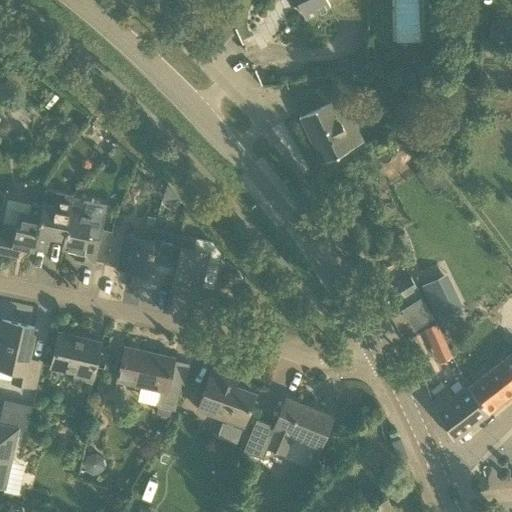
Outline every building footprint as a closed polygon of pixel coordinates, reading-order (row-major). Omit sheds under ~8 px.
[(288,0),(291,6),(298,3),(305,17),(326,6),(324,1),(327,0),(288,0)] [(442,108),(441,84),(411,85),(411,109),(442,108)] [(318,90),(295,102),(301,115),(299,115),(322,162),(353,146),(329,99),(324,101),(318,90)] [(431,176),(439,169),(433,161),(424,168),(431,176)] [(167,183),(167,184),(162,199),(179,197),(167,183)] [(452,185),(443,192),(448,198),(457,192),(452,185)] [(64,238),(62,247),(63,247),(71,206),(72,200),(73,193),(45,188),(43,200),(42,200),(42,204),(34,248),(47,250),(50,235),(64,238)] [(83,203),(72,200),(71,206),(63,247),(76,250),(74,259),(94,264),(98,236),(86,234),(90,211),(82,210),(82,208),(83,203)] [(34,248),(42,204),(30,202),(29,210),(19,208),(16,223),(3,221),(1,232),(0,232),(0,252),(18,256),(20,247),(34,249),(34,248)] [(148,215),(145,227),(154,229),(156,217),(148,215)] [(143,284),(154,229),(145,227),(141,227),(140,237),(124,234),(117,269),(133,272),(131,282),(143,284)] [(171,290),(183,235),(154,229),(143,284),(156,287),(159,272),(174,275),(171,290)] [(213,289),(221,253),(212,241),(183,235),(171,290),(184,293),(186,283),(213,289)] [(396,284),(404,297),(417,289),(409,276),(396,284)] [(437,318),(454,311),(438,276),(421,284),(437,318)] [(26,359),(34,327),(2,320),(0,328),(0,368),(14,372),(12,379),(34,385),(40,362),(26,359)] [(437,361),(451,354),(436,323),(422,329),(437,361)] [(90,383),(100,342),(58,332),(50,367),(75,372),(73,379),(90,383)] [(176,408),(182,381),(169,378),(174,358),(125,347),(118,379),(159,388),(155,404),(176,408)] [(114,372),(118,355),(107,353),(103,370),(114,372)] [(490,410),(511,393),(511,355),(471,386),(490,410)] [(243,423),(254,393),(229,384),(230,378),(211,371),(199,406),(243,423)] [(490,410),(471,386),(469,388),(466,385),(452,396),(442,383),(431,391),(437,398),(432,401),(438,413),(453,439),(490,410)] [(319,448),(332,417),(286,398),(272,429),(275,430),(267,449),(286,457),(293,438),(319,448)] [(158,406),(156,414),(170,417),(171,409),(158,406)] [(65,429),(79,433),(82,420),(68,417),(65,429)] [(18,428),(0,423),(0,485),(4,487),(18,428)] [(93,474),(101,472),(104,464),(102,457),(95,453),(87,456),(83,463),(86,470),(93,474)] [(105,489),(103,496),(108,502),(117,495),(112,485),(105,489)] [(394,511),(387,496),(353,511),(394,511)]
